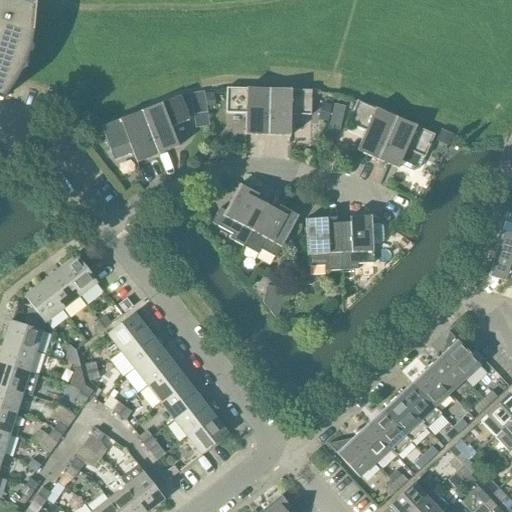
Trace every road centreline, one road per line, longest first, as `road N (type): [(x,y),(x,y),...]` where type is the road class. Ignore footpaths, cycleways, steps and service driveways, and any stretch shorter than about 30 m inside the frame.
road 1 (residential): [(99,217),(226,165),(293,173),(384,207)]
road 2 (residential): [(281,449),(99,217)]
road 3 (residential): [(464,297),(314,437),(281,449)]
